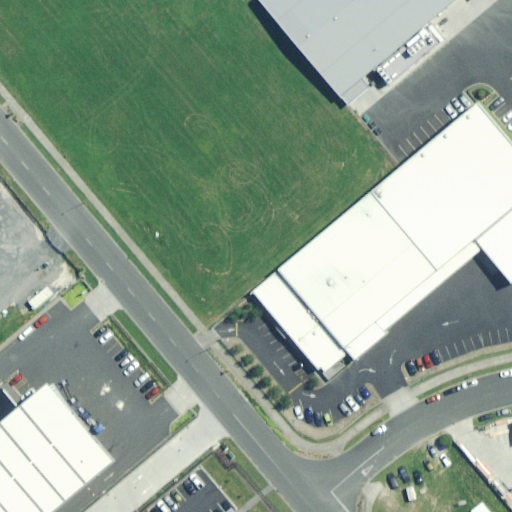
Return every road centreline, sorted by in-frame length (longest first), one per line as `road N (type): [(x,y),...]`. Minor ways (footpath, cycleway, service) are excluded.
road 1 (unclassified): [(0,131),(311,491)]
road 2 (unclassified): [(311,491),(458,401),(511,388)]
